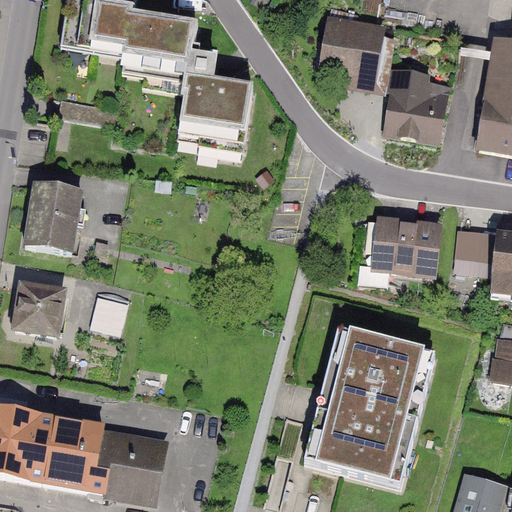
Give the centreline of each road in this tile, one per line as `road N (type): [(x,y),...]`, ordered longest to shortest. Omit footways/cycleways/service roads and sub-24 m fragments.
road 1 (residential): [(511,200),(418,187),(338,158),(222,0)]
road 2 (residential): [(29,0),(0,185)]
